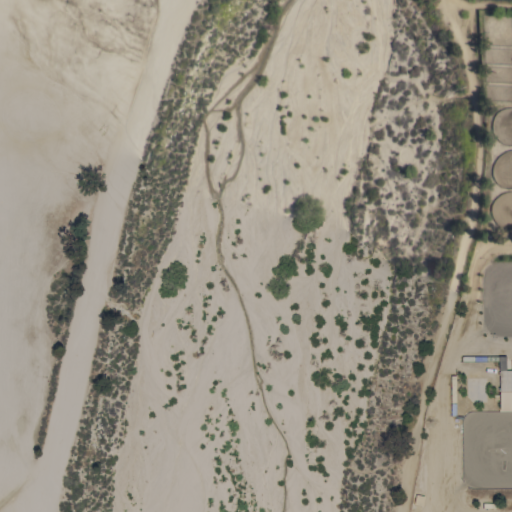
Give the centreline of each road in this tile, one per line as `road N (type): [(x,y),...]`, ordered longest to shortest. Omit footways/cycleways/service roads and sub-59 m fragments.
road 1 (track): [(187,0),(100,234),(37,511)]
road 2 (track): [(451,1),(472,71),(480,138),(474,203),(402,511)]
